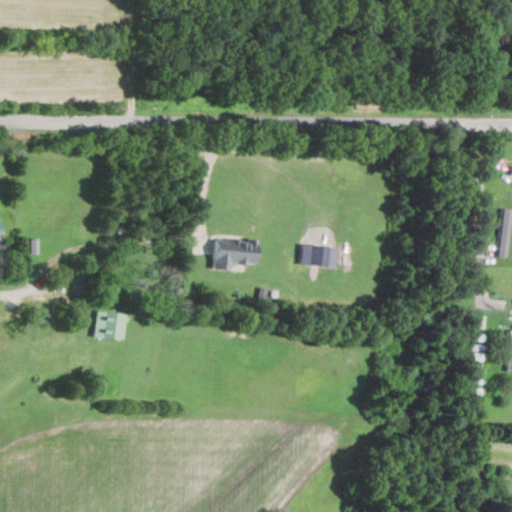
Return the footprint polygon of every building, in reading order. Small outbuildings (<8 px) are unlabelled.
[(506,257),(509,208),(499,208),(497,256),(506,257)] [(251,261),(251,238),(210,237),(209,268),(240,268),(240,261),(251,261)] [(298,263),(332,267),(334,247),(300,244),(298,263)] [(70,294),(80,294),(80,270),(70,270),(70,294)] [(115,311),(90,311),(90,337),(115,337),(115,311)]
